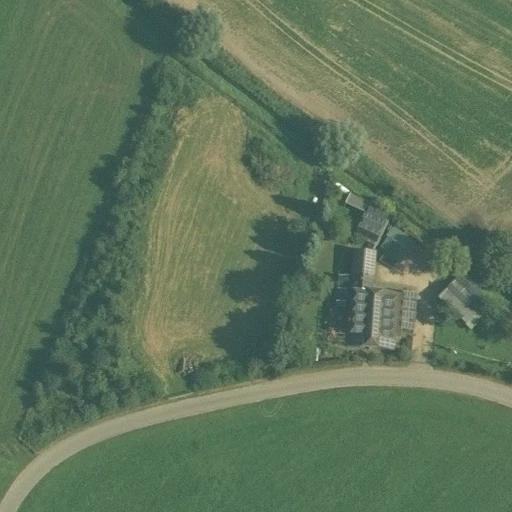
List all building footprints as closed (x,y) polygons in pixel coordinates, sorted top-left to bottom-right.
[(388,220),(371,207),(362,225),(382,234),(388,220)] [(382,234),(362,225),(356,238),(376,247),(382,234)] [(394,227),(387,237),(411,252),(417,242),(394,227)] [(352,292),(371,294),(371,284),(373,284),(375,254),(355,252),(353,280),(352,292)] [(351,312),(352,292),(353,280),(338,279),(335,310),(351,312)] [(457,279),(437,306),(465,328),(486,302),(457,279)] [(371,294),(352,292),(351,312),(348,348),(394,351),(396,330),(397,314),(398,296),(371,294)] [(416,297),(398,296),(397,314),(414,315),(416,297)] [(414,315),(397,314),(396,330),(413,332),(414,315)]
